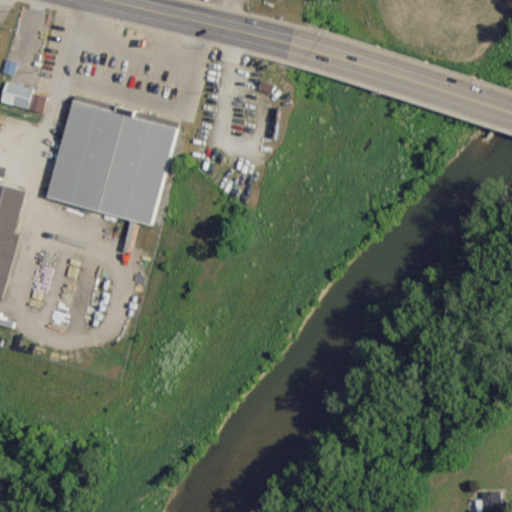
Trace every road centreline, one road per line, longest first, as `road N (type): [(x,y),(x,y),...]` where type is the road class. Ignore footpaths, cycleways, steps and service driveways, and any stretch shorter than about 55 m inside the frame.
road 1 (primary): [(511,109),(293,42)]
road 2 (primary): [(293,42),(110,0)]
